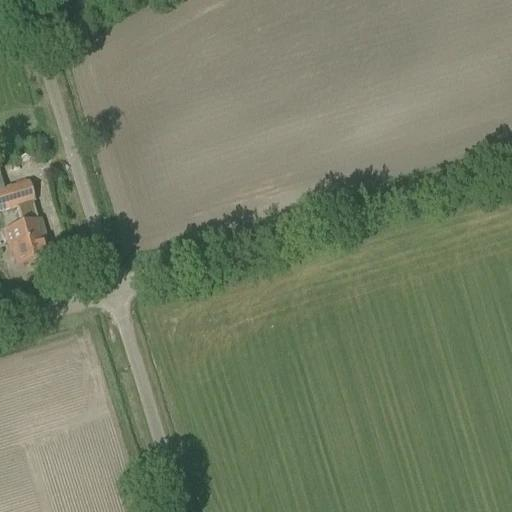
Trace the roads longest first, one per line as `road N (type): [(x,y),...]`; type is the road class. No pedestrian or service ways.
road 1 (unclassified): [(112,287),(511,167)]
road 2 (unclassified): [(112,287),(23,0)]
road 3 (unclassified): [(179,511),(112,287)]
